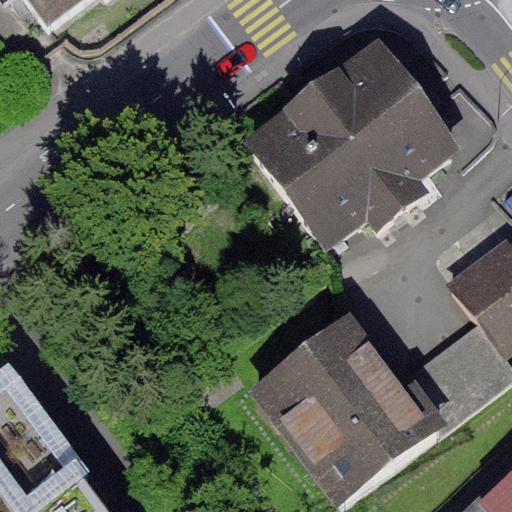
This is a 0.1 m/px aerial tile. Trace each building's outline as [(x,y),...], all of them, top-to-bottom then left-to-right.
[(110,0),(38,0),(66,35),(110,0)] [(471,156),(383,53),(242,172),(330,276),(471,156)] [(348,511),(434,445),(335,321),(229,406),(313,511),(348,511)] [(88,511),(8,402),(0,407),(0,511),(88,511)] [(511,511),(511,478),(475,511),(511,511)]
